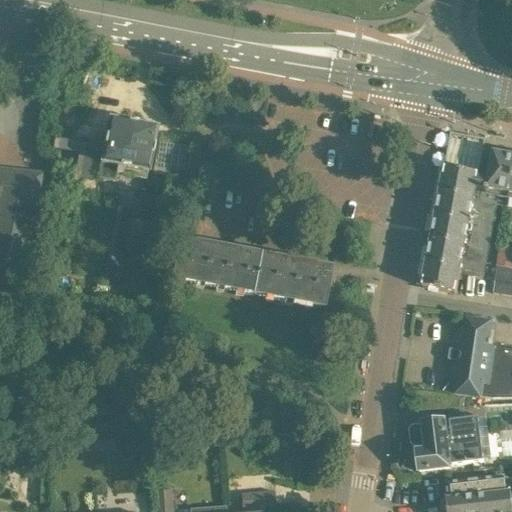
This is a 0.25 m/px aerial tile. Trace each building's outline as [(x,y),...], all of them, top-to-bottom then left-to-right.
[(107,121),(95,180),(114,183),(116,175),(120,176),(121,169),(145,174),(154,130),(107,121)] [(185,140),(159,135),(151,177),(189,185),(185,140)] [(444,169),(429,247),(486,257),(496,204),(505,205),(508,189),(498,187),(501,169),(490,168),(487,182),(476,180),(477,176),(483,142),(451,136),(445,170),(444,169)] [(51,149),(68,152),(70,142),(53,139),(51,149)] [(511,158),(493,154),(490,168),(501,169),(498,187),(508,189),(511,164),(511,158)] [(0,292),(17,296),(41,174),(0,169),(0,292)] [(172,264),(173,264),(170,281),(322,310),(330,269),(178,239),(174,259),(173,259),(172,264)] [(498,266),(511,267),(511,247),(501,246),(498,266)] [(429,249),(426,264),(459,270),(483,274),(486,257),(429,247),(429,249)] [(459,270),(426,264),(421,289),(455,295),(459,270)] [(492,295),(511,297),(511,271),(496,269),(492,295)] [(103,336),(116,338),(120,314),(106,312),(103,336)] [(455,390),(454,390),(455,395),(480,399),(480,398),(492,400),(511,399),(511,351),(487,347),(491,324),(466,320),(464,324),(453,344),(452,344),(448,368),(449,368),(455,390)] [(450,428),(444,429),(443,423),(423,426),(412,427),(408,432),(410,445),(415,448),(425,447),(426,453),(417,454),(419,473),(449,470),(448,467),(483,463),(483,462),(491,461),(489,445),(481,446),(478,419),(464,421),(463,415),(448,417),(450,428)] [(92,439),(78,440),(78,454),(93,453),(92,439)] [(25,447),(11,447),(11,462),(25,462),(25,447)] [(503,478),(445,484),(446,501),(445,501),(446,511),(511,511),(511,497),(510,497),(510,494),(505,494),(503,478)] [(154,491),(155,511),(170,511),(169,490),(154,491)] [(241,511),(260,511),(261,509),(273,508),(272,494),(240,497),(241,511)]
